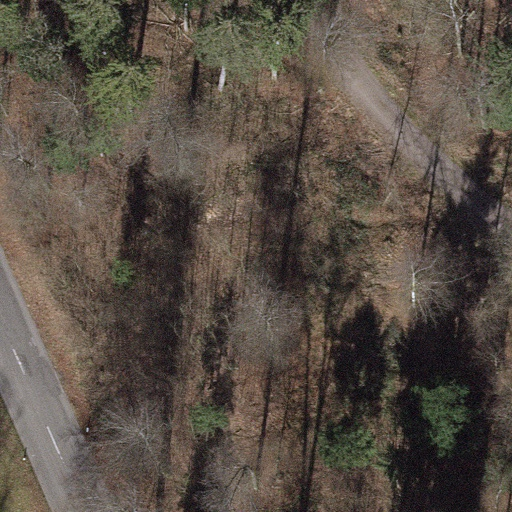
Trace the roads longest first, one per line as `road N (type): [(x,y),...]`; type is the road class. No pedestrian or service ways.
road 1 (track): [(309,0),(408,133),(511,211)]
road 2 (tertiary): [(86,511),(0,313)]
